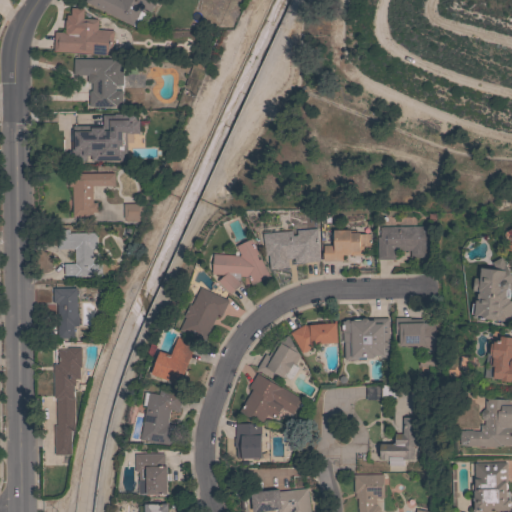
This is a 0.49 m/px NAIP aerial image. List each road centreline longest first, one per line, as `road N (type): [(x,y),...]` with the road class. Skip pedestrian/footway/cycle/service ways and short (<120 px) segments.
road 1 (residential): [(20,511),(14,101)]
road 2 (track): [(174,193),(96,378),(67,506),(20,506)]
road 3 (residential): [(210,511),(202,446),(209,408),(240,340),(261,316),(291,298),(331,290),(414,287)]
road 4 (track): [(342,0),(332,35),(355,75),(511,134)]
road 5 (track): [(203,200),(295,0)]
road 6 (track): [(259,0),(174,193)]
road 7 (track): [(380,0),(379,25),(394,51),(511,94)]
